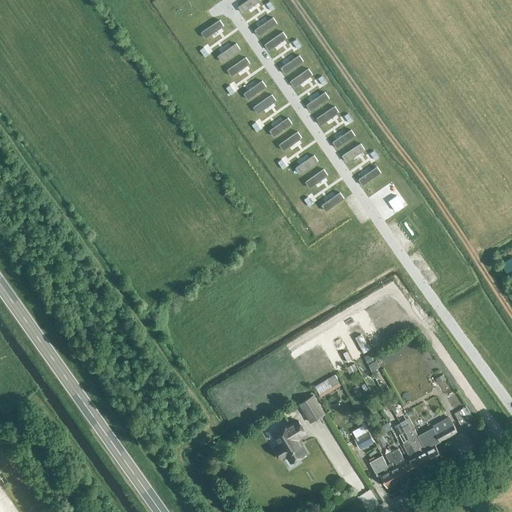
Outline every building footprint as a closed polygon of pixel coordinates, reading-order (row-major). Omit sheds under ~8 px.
[(260,0),(247,0),(238,7),(242,13),(261,0),(260,0)] [(273,17),(255,30),(259,36),(277,23),(273,17)] [(219,20),(201,32),(205,38),(224,26),(219,20)] [(283,32),(265,44),(269,50),(287,38),(283,32)] [(236,43),(218,56),(222,62),(240,49),(236,43)] [(299,55),(281,68),(285,74),(303,61),(299,55)] [(246,57),(228,70),(232,76),(250,63),(246,57)] [(308,69),(290,81),(294,87),(312,75),(308,69)] [(262,81),(244,93),(248,99),(266,87),(262,81)] [(325,92),(307,105),(311,111),(329,98),(325,92)] [(272,95),(253,107),(258,113),(276,101),(272,95)] [(334,106),(316,119),(321,125),(339,112),(334,106)] [(288,117),(270,130),(274,136),(292,123),(288,117)] [(351,129),(333,142),(337,148),(355,135),(351,129)] [(297,132),(279,144),(283,150),(302,138),(297,132)] [(360,143),(342,156),(347,162),(365,149),(360,143)] [(314,155),(296,168),(300,174),(318,161),(314,155)] [(363,185),(381,172),(377,166),(359,179),(363,185)] [(324,169),(306,182),(310,188),(328,175),(324,169)] [(326,211),(344,199),(340,192),(322,205),(326,211)] [(396,195),(388,201),(395,211),(403,205),(396,195)] [(369,221),(368,215),(359,216),(360,223),(369,221)] [(327,229),(291,260),(304,274),(339,244),(327,229)] [(368,364),(374,361),(369,353),(364,357),(368,364)] [(355,361),(360,372),(369,367),(363,356),(355,361)] [(350,370),(356,367),(353,362),(347,365),(350,370)] [(448,368),(442,371),(446,378),(452,375),(448,368)] [(314,386),(321,397),(341,385),(334,375),(314,386)] [(298,404),(310,424),(326,414),(314,394),(298,404)] [(402,413),(408,410),(405,400),(398,402),(402,413)] [(473,419),(466,406),(454,413),(461,426),(473,419)] [(291,462),(306,453),(297,438),(306,432),(298,421),(289,426),(289,425),(274,434),(281,445),(277,448),(276,451),(279,456),(283,456),(287,454),(291,462)] [(425,449),(432,462),(442,457),(433,442),(438,439),(440,442),(457,433),(453,424),(435,433),(436,434),(432,436),(429,431),(421,435),(428,447),(425,449)] [(387,445),(378,429),(372,432),(381,448),(387,445)] [(374,442),(369,431),(354,439),(360,449),(374,442)] [(423,467),(407,437),(404,432),(402,434),(401,433),(399,434),(404,444),(403,444),(410,457),(407,458),(414,472),(423,467)] [(413,434),(407,437),(423,467),(432,462),(425,449),(423,450),(416,437),(415,438),(413,434)] [(0,482),(20,511),(39,511),(43,509),(0,445),(0,482)] [(414,472),(407,458),(405,460),(398,448),(392,452),(405,477),(414,472)] [(405,477),(392,452),(386,455),(390,463),(387,465),(397,481),(405,477)] [(397,481),(387,465),(382,455),(369,462),(377,476),(380,474),(387,487),(397,481)]
